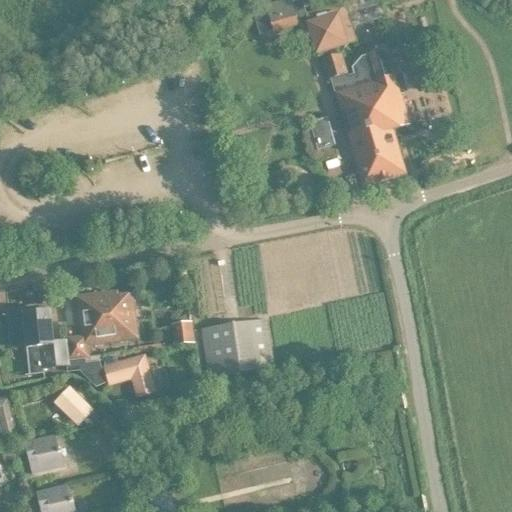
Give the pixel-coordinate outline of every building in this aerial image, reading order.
[(263,10),(251,14),(257,34),(269,30),(269,32),(295,24),(293,16),(288,0),(281,0),(262,6),(263,10)] [(328,77),(342,72),(337,53),(333,54),(331,47),(352,41),(340,2),(337,3),(336,0),(318,0),(320,4),(331,1),(332,5),(302,13),(314,52),(320,50),(322,57),(318,58),(324,78),(326,78),(328,77)] [(328,77),(326,78),(337,114),(345,141),(346,141),(359,185),(402,173),(389,129),(406,124),(396,93),(401,91),(399,82),(393,83),(383,47),(384,46),(383,44),(361,51),(361,53),(362,53),(362,54),(357,55),(347,67),(349,74),(343,76),(342,72),(328,77)] [(324,122),(299,129),(308,160),(333,153),(324,122)] [(85,346),(133,341),(127,293),(113,295),(112,291),(73,296),(78,334),(62,335),(65,359),(81,358),(82,362),(98,360),(97,354),(86,356),(85,346)] [(22,346),(37,345),(39,369),(64,367),(62,342),(51,342),(46,310),(21,312),(20,308),(5,309),(8,344),(22,343),(22,346)] [(223,374),(254,372),(253,368),(271,365),(263,319),(246,322),(198,330),(203,376),(196,377),(197,387),(224,384),(223,374)] [(168,325),(171,344),(191,342),(188,323),(168,325)] [(102,366),(107,385),(128,378),(134,397),(152,391),(142,355),(102,366)] [(81,358),(65,359),(66,370),(78,369),(95,387),(105,383),(98,360),(82,362),(81,358)] [(50,401),(74,424),(82,416),(89,422),(95,416),(88,410),(90,408),(65,385),(50,401)] [(0,396),(0,438),(1,442),(14,438),(4,396),(0,396)] [(103,405),(97,411),(105,418),(111,412),(103,405)] [(21,444),(28,474),(60,467),(57,453),(58,453),(57,450),(54,451),(51,437),(21,444)] [(11,447),(0,449),(0,457),(1,459),(13,456),(11,447)] [(33,494),(37,511),(71,511),(69,503),(69,500),(66,500),(63,487),(33,494)] [(172,511),(168,494),(145,499),(147,511),(172,511)]
